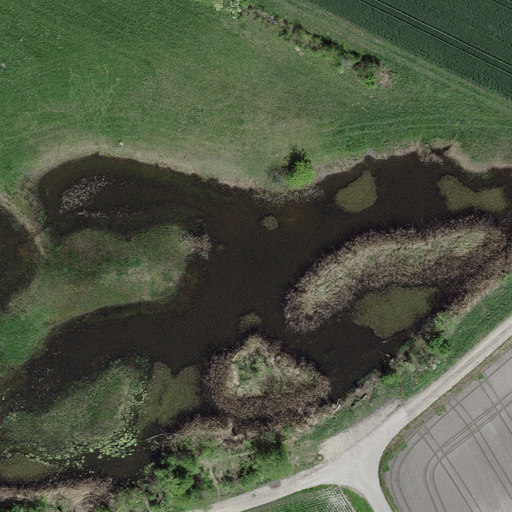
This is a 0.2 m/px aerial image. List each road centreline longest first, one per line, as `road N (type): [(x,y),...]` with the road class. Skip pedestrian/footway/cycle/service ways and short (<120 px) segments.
road 1 (track): [(356,450),(511,321)]
road 2 (track): [(164,511),(356,450)]
